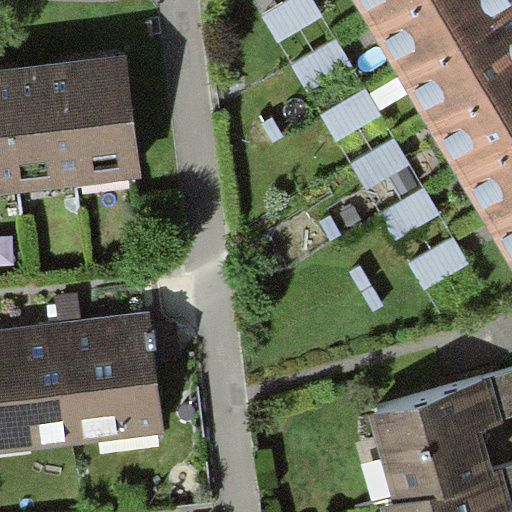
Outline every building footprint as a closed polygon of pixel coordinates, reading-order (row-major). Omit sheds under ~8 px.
[(280,0),(268,7),(284,35),(329,8),(323,0),(280,0)] [(511,0),(370,0),(511,243),(511,0)] [(337,30),(296,50),(312,80),(352,59),(337,30)] [(0,178),(140,163),(126,41),(93,45),(45,50),(0,55),(0,178)] [(327,107),(343,134),(387,106),(371,80),(327,107)] [(395,119),(351,144),(372,182),(417,158),(395,119)] [(53,308),(0,314),(0,373),(7,432),(172,413),(159,294),(106,300),(91,302),(89,281),(66,284),(69,306),(53,308)] [(511,365),(376,395),(395,483),(497,460),(487,415),(511,409),(511,365)] [(382,485),(388,511),(494,511),(493,505),(511,501),(511,456),(497,460),(395,483),(382,485)]
